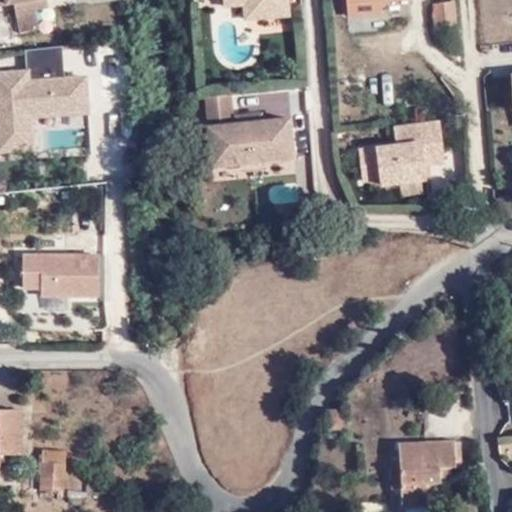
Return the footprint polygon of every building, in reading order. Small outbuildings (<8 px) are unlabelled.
[(0,0),(0,10),(19,7),(51,2),(60,0),(0,0)] [(225,0),(226,3),(244,1),(245,16),(289,12),(287,0),(225,0)] [(454,1),(432,5),(436,31),(457,27),(454,1)] [(51,13),(51,2),(19,7),(23,38),(46,34),(44,14),(51,13)] [(0,71),(0,156),(36,155),(34,121),(90,117),(88,77),(63,79),(61,48),(26,50),(27,70),(0,71)] [(232,99),(206,100),(207,115),(232,114),(232,99)] [(233,113),(233,123),(263,119),(262,110),(233,113)] [(233,123),(207,125),(211,164),(294,156),(290,117),(263,119),(233,123)] [(397,146),(359,151),(363,181),(381,178),(381,184),(428,179),(426,165),(425,155),(445,153),(440,120),(399,125),(402,145),(397,146)] [(445,153),(425,155),(426,165),(446,162),(445,153)] [(322,238),(285,240),(285,262),(323,262),(322,238)] [(100,301),(99,254),(23,255),(23,291),(45,291),(45,312),(67,312),(67,301),(100,301)] [(98,308),(73,307),(73,322),(97,323),(98,308)] [(335,394),(336,418),(349,418),(349,393),(335,394)] [(0,410),(0,453),(16,453),(16,410),(0,410)] [(451,439),(395,443),(395,461),(386,461),(387,486),(396,487),(397,507),(424,507),(424,485),(441,484),(441,469),(452,468),(451,439)] [(39,489),(63,489),(63,463),(63,451),(39,450),(39,462),(39,489)] [(477,511),(476,492),(455,493),(456,511),(477,511)] [(359,503),(359,511),(387,511),(387,501),(359,503)]
